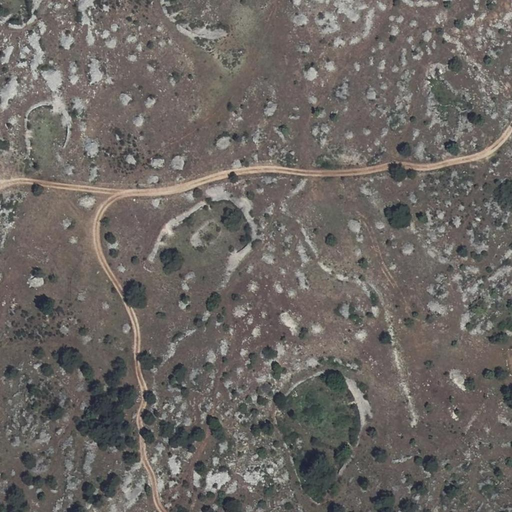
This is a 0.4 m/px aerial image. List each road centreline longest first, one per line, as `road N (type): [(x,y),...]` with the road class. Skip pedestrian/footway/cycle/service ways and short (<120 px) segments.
road 1 (track): [(0,186),(127,192),(177,186),(229,166),(335,173),(439,165),(479,157),(511,125)]
road 2 (track): [(127,192),(104,206),(96,232),(136,311),(148,391),(141,441),(155,505),(164,511)]
